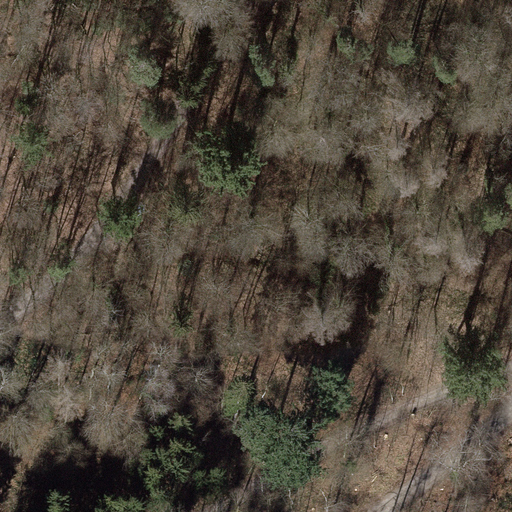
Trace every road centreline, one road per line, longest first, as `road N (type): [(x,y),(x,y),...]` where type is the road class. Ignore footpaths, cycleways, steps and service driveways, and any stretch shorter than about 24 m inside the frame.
road 1 (track): [(0,326),(113,222),(254,0)]
road 2 (track): [(511,366),(352,434),(224,511)]
road 3 (track): [(511,413),(383,511)]
